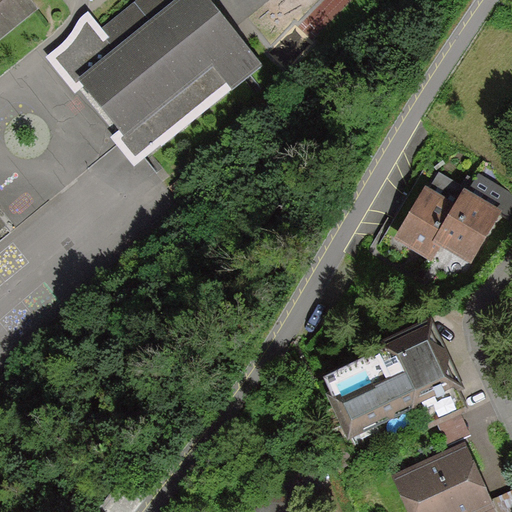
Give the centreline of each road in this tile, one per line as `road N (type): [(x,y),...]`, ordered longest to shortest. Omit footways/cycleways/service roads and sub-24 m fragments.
road 1 (residential): [(488,0),(304,302),(148,511)]
road 2 (residential): [(511,412),(487,364),(476,311),(511,260)]
